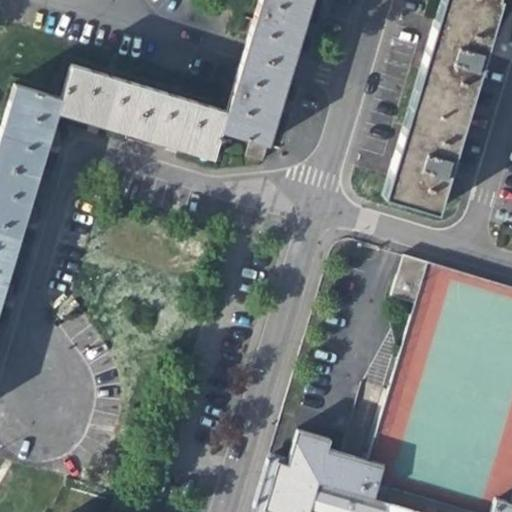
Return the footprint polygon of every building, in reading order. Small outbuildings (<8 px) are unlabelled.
[(257,0),(247,34),(245,40),(292,54),(304,15),(308,0),(257,0)] [(511,0),(481,0),(482,12),(511,12),(511,0)] [(502,23),(451,7),(435,68),(425,107),(471,120),(502,23)] [(242,51),(239,59),(287,73),(289,64),(292,54),(245,40),(242,51)] [(287,73),(239,59),(237,66),(225,108),(219,128),(248,136),(266,141),(273,116),(287,73)] [(69,61),(59,96),(55,107),(57,108),(96,119),(133,130),(147,85),(69,61)] [(49,126),(55,107),(59,96),(12,82),(0,122),(0,166),(34,177),(42,151),(44,143),(57,140),(53,126),(49,126)] [(211,154),(219,128),(225,108),(147,85),(133,130),(159,138),(211,154)] [(410,153),(391,220),(441,234),(471,126),(421,111),(410,153)] [(266,141),(248,136),(243,152),(261,158),(266,141)] [(26,203),(34,177),(0,166),(0,255),(9,258),(21,219),(34,218),(30,204),(26,203)] [(401,297),(420,302),(434,260),(405,253),(396,277),(392,295),(401,297)] [(2,279),(9,258),(0,255),(0,295),(10,295),(6,280),(2,279)] [(398,369),(370,454),(379,457),(390,460),(381,492),(445,511),(494,511),(500,494),(508,496),(511,497),(511,284),(434,260),(420,302),(398,369)] [(381,492),(390,460),(379,457),(370,454),(333,444),(337,435),(300,424),(298,431),(290,461),(279,458),(264,511),(265,511),(323,511),(315,509),(325,477),(381,492)] [(511,511),(511,497),(508,496),(500,494),(494,511),(511,511)]
